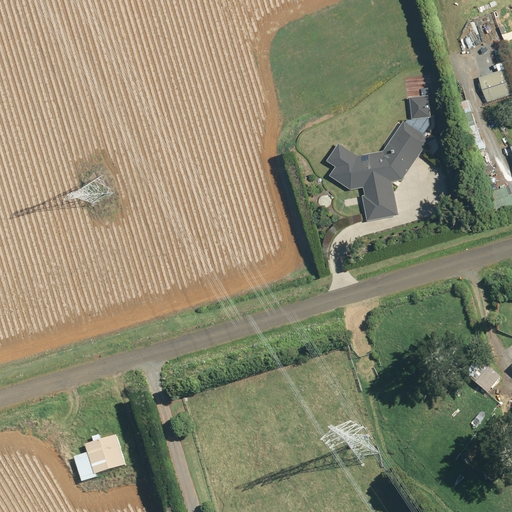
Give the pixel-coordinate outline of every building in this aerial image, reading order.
[(511,93),(511,81),(508,70),(481,79),(488,101),(511,93)] [(413,96),(413,119),(406,120),(383,150),(356,156),(340,144),(328,161),(337,167),(331,175),(351,190),(361,188),(369,222),(399,215),(394,188),(431,138),(430,95),(413,96)] [(468,376),(488,392),(501,377),(481,361),(468,376)] [(466,382),(455,397),(462,402),(467,395),(470,397),(476,389),(466,382)] [(101,441),(100,436),(86,440),(90,454),(76,458),(83,482),(98,478),(97,475),(126,466),(117,436),(101,441)]
